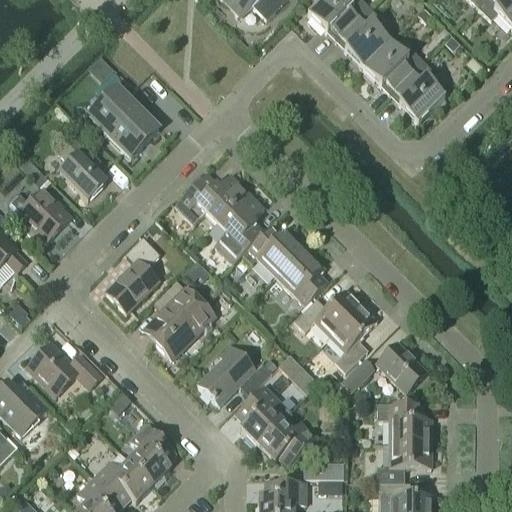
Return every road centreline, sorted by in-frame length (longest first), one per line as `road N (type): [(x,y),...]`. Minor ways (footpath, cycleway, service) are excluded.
road 1 (residential): [(486,511),(480,363),(228,109)]
road 2 (residential): [(228,109),(292,56),(398,158),(411,158),(511,66)]
road 3 (residential): [(228,109),(65,274),(66,302)]
road 4 (residential): [(223,460),(66,302)]
road 5 (residential): [(0,119),(104,15)]
